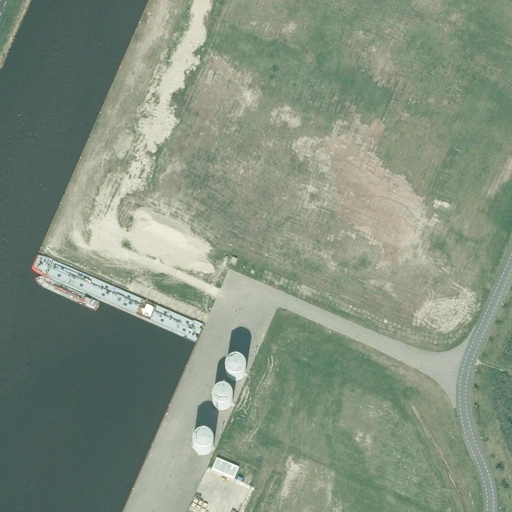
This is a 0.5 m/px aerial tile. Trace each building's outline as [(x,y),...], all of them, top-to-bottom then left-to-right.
[(240,356),(241,359),(243,361),(247,362),(250,361),(252,359),(253,356),(253,352),(250,350),(247,349),(243,350),(241,352),(240,356)] [(234,371),(234,374),(237,377),(240,378),(243,377),(246,375),(247,371),(246,368),(243,365),(240,364),(237,365),(235,368),(234,371)] [(226,387),(227,390),(230,393),(233,394),(236,393),(239,391),(240,387),(239,384),(236,381),(233,381),(230,382),(227,384),(226,387)] [(220,402),(221,406),(223,408),(226,409),(229,408),(232,406),(233,403),(232,399),(230,397),(226,396),(223,397),(221,399),(220,402)] [(213,418),(214,421),(217,424),(220,425),(223,424),(226,422),(227,418),(226,415),(223,412),(220,411),(217,412),(214,415),(213,418)] [(239,469),(217,459),(212,470),(235,479),(239,469)]
